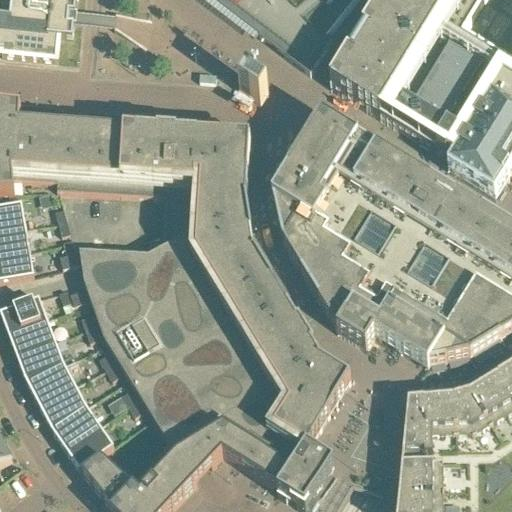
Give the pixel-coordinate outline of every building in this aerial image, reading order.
[(511,511),(511,0),(201,0),(233,24),(173,122),(172,140),(158,139),(158,141),(80,136),(20,133),(21,117),(0,114),(0,203),(15,203),(14,189),(58,192),(57,200),(166,206),(163,257),(149,265),(80,261),(85,293),(86,297),(90,309),(104,349),(176,466),(141,504),(101,466),(82,481),(107,511),(178,511),(194,495),(223,464),(280,499),(278,503),(292,511),(319,511),(325,504),(337,484),(344,488),(351,492),(352,491),(360,494),(374,499),(384,501),(383,502),(390,503),(400,505),(399,511),(511,511)] [(0,0),(0,63),(57,69),(59,45),(73,46),(75,34),(76,23),(77,0),(0,0)] [(22,213),(0,216),(0,241),(26,237),(22,213)] [(55,220),(59,233),(67,230),(64,218),(55,220)] [(67,230),(59,233),(62,245),(70,242),(67,230)] [(26,237),(0,241),(0,265),(30,261),(26,237)] [(72,249),(63,251),(67,263),(75,261),(72,249)] [(0,265),(0,291),(34,285),(30,261),(0,265)] [(77,261),(60,265),(63,277),(80,273),(77,261)] [(86,297),(70,303),(74,315),(90,309),(86,297)] [(72,311),(68,298),(60,301),(64,313),(72,311)] [(39,307),(0,322),(8,343),(47,328),(39,307)] [(82,327),(86,339),(94,336),(90,324),(82,327)] [(47,328),(8,343),(17,365),(56,351),(47,328)] [(86,339),(90,351),(98,348),(94,336),(86,339)] [(56,351),(17,365),(25,387),(24,387),(25,388),(64,373),(56,351)] [(99,368),(106,379),(113,374),(107,363),(99,368)] [(64,373),(25,388),(38,414),(75,394),(64,373)] [(106,379),(113,389),(120,385),(113,374),(106,379)] [(75,394),(38,414),(52,439),(86,415),(75,394)] [(122,404),(128,415),(136,410),(129,400),(122,404)] [(136,410),(128,415),(135,426),(142,421),(136,410)] [(100,435),(86,415),(52,439),(52,440),(66,459),(100,435)] [(100,435),(66,459),(80,479),(114,456),(100,435)] [(0,474),(12,469),(2,449),(0,450),(0,474)]
